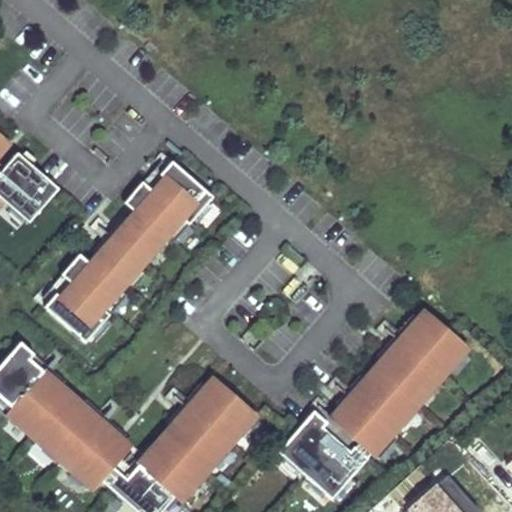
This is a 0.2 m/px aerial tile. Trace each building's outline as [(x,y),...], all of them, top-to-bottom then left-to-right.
[(130,109),(126,113),(141,126),(144,122),(130,109)] [(179,155),(181,153),(168,141),(166,144),(179,155)] [(106,164),(110,160),(96,147),(92,151),(106,164)] [(0,199),(27,223),(57,189),(16,153),(0,171),(0,199)] [(157,177),(160,179),(165,183),(153,196),(149,192),(146,190),(128,210),(130,213),(135,217),(91,267),(86,263),(84,261),(66,282),(68,284),(73,288),(62,301),(57,297),(55,294),(43,308),(84,343),(86,341),(103,321),(108,316),(104,312),(121,293),(165,243),(182,224),(186,227),(189,223),(206,203),(210,199),(169,163),(157,177)] [(160,179),(149,192),(153,196),(165,183),(160,179)] [(128,210),(146,190),(140,184),(122,205),(128,210)] [(206,203),(189,223),(194,228),(211,208),(206,203)] [(130,213),(86,263),(91,267),(135,217),(130,213)] [(182,224),(165,243),(169,246),(186,227),(182,224)] [(303,258),(290,247),(287,250),(300,261),(303,258)] [(78,256),(61,275),(67,281),(84,261),(78,256)] [(298,280),(294,277),(281,291),(285,295),(298,280)] [(73,288),(68,284),(57,297),(62,301),(73,288)] [(307,288),(304,285),(291,299),(295,303),(307,288)] [(104,312),(108,316),(125,296),(121,293),(104,312)] [(329,420),(369,455),(388,433),(383,428),(431,373),(433,374),(459,345),(422,313),(329,420)] [(108,325),(103,321),(86,341),(91,345),(108,325)] [(244,342),(256,328),(252,325),(240,339),(244,342)] [(266,336),(262,333),(249,347),(253,351),(266,336)] [(19,343),(0,365),(0,399),(12,409),(13,407),(69,456),(68,457),(97,482),(100,479),(137,511),(160,511),(175,496),(173,494),(221,438),(223,439),(249,410),(212,378),(125,480),(110,467),(129,445),(43,371),(29,360),(33,355),(19,343)] [(369,455),(373,459),(466,352),(459,345),(433,374),(431,373),(383,428),(388,433),(369,455)] [(29,360),(43,371),(47,367),(33,355),(29,360)] [(13,407),(12,409),(5,417),(90,490),(97,482),(68,457),(69,456),(13,407)] [(312,413),(278,452),(283,457),(300,471),(331,499),(349,479),(366,459),(352,448),(349,452),(322,428),(325,424),(312,413)] [(300,471),(283,457),(276,465),(293,480),(300,471)] [(446,476),(405,511),(478,511),(479,511),(446,476)] [(356,485),(349,479),(331,499),(339,505),(356,485)]
